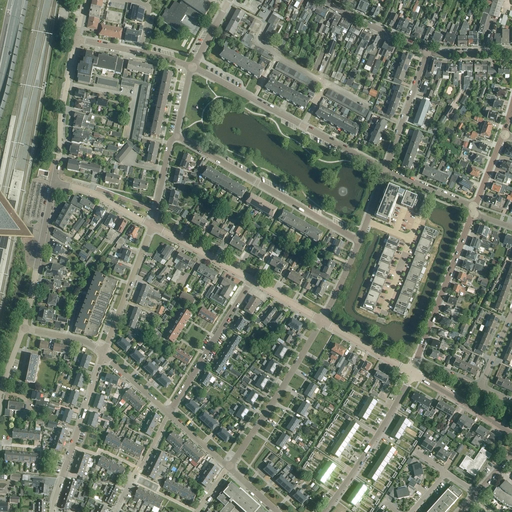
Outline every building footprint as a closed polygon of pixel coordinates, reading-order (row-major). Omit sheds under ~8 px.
[(91,7),(102,9),(103,0),(92,0),(92,7),(91,7)] [(164,13),(165,13),(160,20),(182,34),(186,28),(180,23),(185,16),(202,20),(204,17),(211,7),(212,5),(204,0),(180,0),(180,1),(181,1),(179,5),(175,2),(169,11),(166,9),(164,13)] [(298,0),(294,8),(295,9),(298,10),(301,6),(304,0),(298,0)] [(356,10),(361,12),(366,0),(363,0),(362,3),(360,2),(356,10)] [(366,0),(361,12),(365,14),(369,6),(367,5),(369,1),(366,0)] [(486,21),(482,34),(484,35),(490,16),(498,19),(504,0),(493,0),(490,10),(488,15),(486,21)] [(303,14),(300,18),(303,20),(304,21),(305,21),(308,15),(314,4),(310,1),(305,9),(308,10),(306,14),(305,13),(303,14)] [(143,16),(144,10),(137,9),(138,6),(131,4),(130,10),(134,11),(133,14),(143,16)] [(309,15),(306,19),(308,20),(313,13),(315,14),(319,6),(314,4),(308,15),(309,15)] [(429,20),(435,22),(441,8),(435,5),(429,20)] [(315,19),(314,22),(317,23),(319,21),(317,20),(324,9),(319,6),(315,14),(317,15),(315,19)] [(370,12),(371,13),(370,17),(376,20),(377,16),(378,16),(379,14),(379,13),(380,10),(373,6),(370,12)] [(91,7),(89,18),(99,20),(99,19),(101,9),(102,9),(91,7)] [(478,33),(482,34),(486,21),(488,15),(490,10),(485,8),(479,25),(480,25),(478,33)] [(324,9),(317,20),(319,21),(317,23),(319,24),(323,18),(324,19),(325,19),(326,17),(329,12),(324,9)] [(233,18),(231,22),(238,26),(242,20),(243,20),(246,14),(245,14),(237,10),(234,15),(233,15),(232,17),(233,18)] [(396,30),(401,32),(404,24),(406,21),(401,19),(402,15),(404,13),(400,11),(399,14),(398,17),(396,20),(400,22),(396,30)] [(329,22),(333,24),(337,16),(333,14),(329,22)] [(395,23),(396,20),(398,17),(392,14),(387,26),(391,28),(394,23),(395,23)] [(133,15),(132,21),(142,23),(143,17),(133,15)] [(271,24),(273,25),(277,18),(275,16),(272,15),(268,22),(271,24)] [(331,38),(332,39),(334,35),(333,35),(337,28),(337,27),(341,18),(337,16),(333,24),(330,29),(332,30),(330,33),(332,34),(331,35),(332,36),(331,38)] [(338,36),(337,38),(339,39),(343,29),(347,22),(342,19),(338,27),(341,29),(340,31),(338,35),(338,36)] [(404,24),(401,32),(405,34),(409,24),(410,24),(410,22),(406,21),(404,24)] [(227,29),(225,32),(233,36),(234,37),(236,35),(237,33),(238,31),(237,30),(238,28),(237,27),(238,26),(231,22),(228,26),(227,26),(226,28),(227,29)] [(343,29),(339,39),(340,40),(343,33),(342,33),(346,34),(347,32),(351,24),(347,22),(343,29)] [(411,36),(415,38),(419,29),(417,29),(419,23),(417,22),(411,36)] [(496,27),(497,24),(494,23),(492,31),(493,31),(492,32),(490,32),(489,36),(488,35),(487,39),(488,39),(486,44),(491,46),(496,27)] [(316,33),(321,35),(324,26),(320,24),(316,33)] [(409,24),(405,34),(409,36),(414,26),(409,24)] [(345,48),(347,48),(350,43),(351,43),(353,40),(350,39),(352,36),(353,37),(358,27),(353,25),(346,38),(349,40),(348,42),(345,48)] [(99,36),(110,38),(112,28),(101,26),(99,36)] [(419,29),(415,38),(420,40),(425,27),(423,26),(421,30),(419,29)] [(466,30),(466,26),(462,26),(460,33),(460,38),(457,38),(457,46),(462,46),(462,38),(463,38),(463,33),(465,33),(465,30),(466,30)] [(125,27),(124,34),(127,34),(125,41),(131,42),(133,31),(128,30),(128,28),(125,27)] [(362,30),(358,27),(353,37),(352,36),(350,39),(353,40),(354,41),(355,37),(355,36),(358,38),(362,30)] [(421,40),(426,43),(429,35),(432,36),(434,30),(426,27),(421,40)] [(112,28),(110,38),(121,40),(123,30),(112,28)] [(444,42),(448,44),(454,29),(451,28),(448,35),(447,34),(444,42)] [(454,29),(448,44),(453,46),(456,38),(454,37),(457,31),(454,29)] [(133,31),(131,42),(137,44),(138,37),(141,37),(142,31),(139,30),(138,33),(133,32),(134,31),(133,31)] [(363,40),(361,44),(363,46),(365,43),(363,42),(368,33),(364,30),(359,38),(363,40)] [(501,44),(501,45),(509,45),(509,36),(509,31),(502,31),(502,36),(502,40),(500,40),(500,44),(501,44)] [(373,35),(368,33),(363,42),(365,43),(366,42),(369,43),(373,35)] [(430,42),(440,45),(443,37),(434,33),(430,42)] [(368,48),(374,51),(380,39),(375,36),(368,48)] [(496,45),(501,45),(501,44),(500,44),(500,40),(502,40),(502,36),(499,36),(495,36),(494,40),(496,40),(496,45)] [(336,42),(332,41),(326,55),(331,56),(336,42)] [(381,56),(384,57),(390,44),(385,41),(382,49),(384,50),(381,56)] [(392,54),(396,46),(390,44),(384,57),(387,58),(389,53),(392,54)] [(227,62),(233,65),(238,56),(224,49),(220,57),(225,60),(225,61),(227,63),(227,62)] [(79,76),(78,82),(90,85),(91,79),(90,79),(92,67),(96,68),(121,73),(123,61),(99,56),(98,58),(97,58),(96,56),(93,55),(87,53),(84,64),(80,64),(78,76),(79,76)] [(399,56),(398,58),(410,63),(412,58),(413,55),(408,53),(407,56),(403,54),(402,57),(399,56)] [(364,70),(369,72),(376,57),(371,55),(364,70)] [(240,69),(246,72),(251,63),(238,56),(233,65),(238,68),(240,70),(240,69)] [(401,62),(400,64),(408,68),(410,63),(398,58),(397,61),(401,62)] [(434,68),(435,68),(437,60),(432,59),(430,67),(428,67),(427,71),(429,71),(429,74),(433,75),(434,68)] [(373,70),(378,72),(382,62),(377,60),(373,70)] [(127,70),(138,73),(140,64),(135,63),(135,62),(133,61),(133,63),(129,62),(128,66),(125,65),(124,70),(127,70)] [(251,63),(246,72),(252,75),(251,76),(253,77),(254,76),(259,79),(264,70),(261,68),(262,66),(261,65),(261,64),(259,63),(257,67),(251,63)] [(140,64),(138,73),(152,75),(154,67),(147,66),(148,64),(145,64),(145,65),(140,64)] [(395,66),(395,68),(406,72),(408,68),(400,64),(399,67),(395,66)] [(467,78),(467,64),(462,64),(462,73),(464,73),(464,86),(468,86),(470,82),(470,78),(467,78)] [(448,73),(451,74),(452,66),(449,66),(448,66),(446,66),(446,72),(443,72),(443,77),(447,77),(448,73)] [(397,72),(396,74),(405,77),(406,72),(395,68),(394,70),(397,72)] [(349,79),(354,80),(358,72),(353,70),(349,79)] [(164,72),(162,84),(170,85),(171,80),(173,81),(173,78),(172,78),(173,74),(164,72)] [(334,79),(340,81),(343,75),(337,73),(334,79)] [(405,77),(396,74),(395,77),(392,76),(391,78),(394,79),(393,82),(401,85),(402,82),(403,82),(405,77)] [(273,93),(278,96),(283,87),(270,80),(265,89),(270,91),(270,92),(272,94),(273,93)] [(162,84),(159,96),(168,98),(169,93),(170,93),(171,91),(169,90),(170,85),(162,84)] [(396,88),(395,91),(394,92),(402,95),(404,89),(397,87),(397,86),(393,84),(392,86),(396,88)] [(496,95),(505,98),(505,97),(506,97),(507,95),(506,94),(507,91),(501,90),(502,89),(500,89),(500,86),(495,85),(494,91),(497,92),(496,95)] [(286,100),(291,103),(296,94),(283,87),(278,96),(284,99),(283,99),(285,101),(286,100)] [(82,102),(106,108),(108,101),(98,99),(98,101),(91,99),(91,100),(87,99),(88,94),(83,93),(84,91),(77,89),(76,93),(76,94),(75,94),(74,96),(75,96),(75,97),(83,99),(82,102)] [(368,95),(376,98),(378,92),(371,89),(368,95)] [(394,93),(393,97),(392,98),(400,100),(402,95),(394,92),(395,91),(391,90),(390,92),(394,93)] [(296,94),(291,103),(297,106),(296,107),(299,108),(299,107),(305,110),(309,101),(296,94)] [(501,102),(501,101),(495,100),(496,97),(491,96),(487,95),(486,99),(490,100),(490,102),(494,103),(493,107),(502,110),(502,109),(503,108),(503,107),(503,106),(504,103),(501,102)] [(159,96),(156,110),(164,112),(166,105),(168,105),(168,103),(167,103),(168,98),(159,96)] [(392,99),(390,103),(390,104),(397,106),(400,100),(392,98),(393,97),(389,96),(388,98),(392,99)] [(429,106),(430,103),(422,100),(420,106),(418,106),(418,108),(419,109),(417,114),(425,117),(426,114),(428,115),(429,111),(430,109),(431,106),(429,106)] [(87,104),(76,101),(76,102),(75,102),(75,104),(74,109),(82,111),(85,112),(90,113),(91,110),(86,109),(87,104)] [(390,105),(388,108),(388,109),(395,112),(397,106),(390,104),(390,103),(387,101),(386,103),(390,105)] [(323,120),(329,123),(333,114),(320,107),(315,116),(321,119),(321,120),(323,121),(323,120)] [(388,109),(388,108),(385,107),(384,109),(388,110),(386,115),(393,118),(395,112),(388,109)] [(444,116),(448,119),(454,109),(450,107),(444,116)] [(491,112),(491,109),(486,108),(485,113),(489,114),(487,118),(496,121),(496,120),(497,120),(498,118),(497,117),(498,114),(494,113),(494,112),(491,112)] [(156,110),(153,125),(161,127),(162,122),(164,122),(165,119),(163,119),(164,112),(156,110)] [(76,113),(74,118),(75,118),(83,121),(90,123),(90,122),(91,119),(92,117),(92,116),(89,115),(89,116),(88,117),(76,113)] [(337,116),(333,114),(329,123),(334,126),(334,127),(336,128),(336,127),(342,130),(346,121),(344,120),(341,118),(339,117),(340,116),(337,115),(337,116)] [(425,117),(417,114),(416,118),(414,118),(413,120),(415,121),(413,124),(421,127),(421,128),(424,130),(425,126),(422,125),(425,117)] [(75,118),(74,123),(94,128),(94,126),(83,123),(83,121),(75,118)] [(484,126),(483,129),(490,132),(493,127),(490,126),(491,124),(483,122),(484,120),(478,118),(477,122),(482,123),(482,125),(484,126)] [(380,119),(375,130),(382,133),(384,129),(386,129),(387,127),(386,126),(387,123),(380,119)] [(350,123),(346,121),(342,130),(347,133),(347,134),(349,135),(349,134),(355,137),(360,128),(357,127),(357,126),(355,125),(354,125),(352,124),(353,123),(350,122),(350,123)] [(161,127),(153,125),(151,136),(159,138),(160,134),(161,134),(162,132),(160,131),(161,127)] [(471,136),(476,138),(477,138),(478,135),(480,136),(484,138),(485,137),(489,139),(489,138),(490,139),(491,135),(490,135),(490,134),(490,132),(483,129),(483,130),(480,129),(478,134),(473,132),(471,136)] [(382,133),(375,130),(374,132),(371,131),(370,135),(365,133),(364,135),(369,138),(369,139),(370,140),(369,143),(377,146),(379,140),(381,141),(382,139),(381,138),(382,133)] [(412,140),(410,145),(418,147),(423,134),(415,131),(412,137),(411,137),(410,139),(412,140)] [(483,144),(480,143),(476,142),(476,143),(473,142),(472,144),(471,144),(468,149),(481,154),(482,151),(485,152),(487,146),(483,144)] [(151,143),(148,156),(157,157),(158,151),(159,152),(160,149),(158,149),(159,145),(151,143)] [(71,145),(70,150),(87,154),(91,155),(92,151),(80,149),(80,146),(71,145)] [(418,147),(410,145),(408,149),(407,149),(406,151),(407,152),(404,161),(402,161),(402,163),(403,164),(402,167),(412,171),(413,166),(414,165),(412,164),(413,161),(416,162),(417,159),(414,158),(418,147)] [(472,157),(471,161),(474,162),(474,163),(477,164),(478,163),(482,165),(485,158),(472,154),(470,157),(472,157)] [(185,155),(182,162),(189,164),(192,157),(185,155)] [(157,157),(148,156),(147,163),(155,164),(157,157)] [(90,166),(80,164),(81,162),(74,161),(73,162),(69,161),(67,170),(79,172),(79,168),(93,171),(99,172),(100,165),(90,163),(90,166)] [(189,164),(182,162),(180,168),(187,170),(189,164)] [(511,162),(509,162),(508,164),(502,162),(501,165),(501,164),(500,167),(500,169),(508,172),(509,169),(511,170),(511,162)] [(445,171),(443,170),(442,173),(440,172),(439,173),(427,168),(429,165),(424,163),(423,167),(425,168),(422,175),(428,178),(427,179),(430,180),(430,179),(439,182),(439,184),(441,185),(442,183),(445,185),(449,177),(449,178),(451,174),(445,172),(445,171)] [(202,177),(215,184),(220,176),(215,173),(215,172),(213,171),(207,168),(202,177)] [(470,175),(477,178),(479,172),(475,171),(475,170),(472,168),(472,169),(469,168),(467,171),(471,172),(470,175)] [(177,170),(175,177),(182,179),(184,172),(177,170)] [(502,185),(507,187),(508,184),(504,183),(505,180),(507,181),(508,179),(511,180),(511,176),(506,174),(505,176),(502,175),(502,176),(497,174),(495,180),(503,183),(503,185),(502,185)] [(105,182),(112,184),(113,176),(106,175),(105,182)] [(113,176),(112,184),(119,185),(120,178),(113,176)] [(215,184),(228,192),(233,183),(228,180),(228,179),(226,178),(226,179),(220,176),(215,184)] [(178,185),(180,186),(181,186),(182,179),(175,177),(174,184),(178,185)] [(459,184),(470,191),(473,185),(462,179),(459,184)] [(133,188),(140,189),(141,182),(134,181),(133,188)] [(141,182),(140,189),(147,191),(148,184),(141,182)] [(233,183),(228,192),(240,199),(239,202),(241,204),(243,200),(242,199),(246,191),(241,188),(241,187),(239,186),(233,183)] [(172,192),(170,199),(177,201),(179,194),(178,193),(179,192),(184,193),(185,188),(180,186),(178,185),(176,193),(172,192)] [(507,187),(502,185),(501,188),(494,185),(493,187),(492,186),(491,189),(492,189),(492,190),(496,192),(498,193),(499,193),(500,191),(505,193),(507,187)] [(388,187),(376,218),(389,223),(390,221),(388,220),(397,197),(403,200),(401,206),(412,211),(417,198),(388,187)] [(0,237),(34,240),(0,193),(0,237)] [(246,204),(259,211),(264,203),(259,199),(257,197),(257,198),(251,195),(246,204)] [(82,210),(84,206),(86,207),(85,208),(89,210),(90,208),(93,210),(95,205),(89,202),(90,200),(87,199),(86,200),(83,198),(82,200),(75,196),(74,196),(70,204),(82,210)] [(486,203),(495,206),(496,202),(500,203),(502,198),(497,196),(495,199),(494,198),(494,199),(489,197),(488,200),(487,200),(487,201),(487,202),(486,203)] [(177,201),(170,199),(169,206),(168,209),(177,214),(179,215),(182,210),(176,207),(177,201)] [(264,203),(259,211),(272,219),(277,210),(272,207),(272,206),(270,205),(270,206),(264,203)] [(67,204),(61,215),(70,220),(71,217),(74,211),(76,213),(78,210),(67,204)] [(92,226),(103,209),(102,209),(102,208),(101,207),(100,208),(99,207),(94,217),(95,218),(92,222),(90,224),(92,225),(92,226)] [(103,209),(92,226),(93,226),(95,223),(97,225),(100,220),(99,220),(100,218),(102,219),(107,212),(106,211),(106,210),(104,210),(103,209)] [(278,220),(291,228),(296,219),(291,216),(289,214),(289,215),(283,212),(278,220)] [(214,221),(218,223),(222,216),(218,213),(214,221)] [(192,222),(198,226),(202,220),(201,220),(202,218),(204,219),(205,217),(202,215),(202,216),(199,214),(197,217),(195,216),(192,222)] [(70,220),(61,215),(55,226),(64,231),(65,228),(68,222),(68,223),(70,220)] [(116,218),(110,215),(107,220),(105,225),(110,228),(111,228),(113,224),(116,218)] [(109,237),(108,236),(106,238),(110,240),(116,231),(121,234),(127,222),(121,219),(115,230),(113,229),(109,237)] [(291,228),(304,236),(309,227),(304,224),(304,223),(302,222),(302,223),(296,219),(291,228)] [(202,220),(198,226),(204,230),(207,223),(202,220)] [(234,232),(238,234),(242,226),(238,224),(234,232)] [(138,235),(136,234),(139,229),(134,226),(131,231),(129,230),(127,235),(135,240),(138,235)] [(211,234),(217,237),(221,231),(220,231),(214,227),(211,234)] [(309,227),(304,236),(318,243),(322,235),(317,231),(317,230),(315,229),(315,230),(309,227)] [(497,235),(497,233),(489,230),(486,229),(487,228),(486,228),(486,229),(480,227),(477,235),(482,237),(483,237),(482,240),(485,241),(488,235),(495,238),(494,239),(495,239),(493,244),(496,245),(500,237),(497,235)] [(433,239),(436,232),(425,228),(422,235),(433,239)] [(54,234),(53,236),(65,244),(69,238),(56,229),(53,233),(54,234)] [(221,231),(217,237),(223,241),(228,232),(223,230),(221,229),(220,231),(221,231)] [(85,239),(88,241),(94,233),(91,231),(85,239)] [(430,246),(433,239),(422,235),(419,242),(430,246)] [(507,236),(506,235),(503,245),(506,246),(506,249),(508,249),(511,237),(507,236)] [(230,245),(236,249),(240,242),(241,240),(242,241),(243,239),(240,238),(240,239),(235,236),(230,245)] [(397,249),(400,242),(389,237),(386,245),(397,249)] [(121,238),(116,244),(123,246),(126,241),(121,238)] [(485,241),(482,240),(481,242),(473,239),(470,247),(479,250),(480,247),(488,251),(490,246),(492,247),(493,244),(485,241)] [(332,246),(334,247),(341,250),(344,244),(337,241),(336,242),(334,242),(333,245),(332,246)] [(85,246),(94,252),(97,248),(87,242),(85,246)] [(240,242),(236,249),(242,252),(246,246),(240,242)] [(427,253),(430,246),(419,242),(417,249),(427,253)] [(50,251),(51,251),(51,252),(58,256),(59,253),(62,255),(64,254),(65,252),(64,250),(61,249),(62,246),(55,243),(52,249),(51,249),(50,251)] [(153,259),(158,262),(159,261),(163,260),(171,248),(166,245),(161,252),(160,251),(159,253),(157,252),(153,259)] [(394,256),(397,249),(386,245),(383,251),(394,256)] [(250,254),(257,257),(262,249),(263,250),(264,248),(261,246),(260,248),(257,246),(256,248),(254,247),(250,254)] [(341,250),(334,247),(332,246),(332,248),(330,247),(329,248),(331,248),(331,250),(333,251),(332,254),(338,257),(341,250)] [(159,261),(158,262),(163,265),(166,261),(166,262),(174,250),(174,249),(171,248),(163,260),(159,261)] [(262,249),(257,257),(263,261),(266,254),(262,252),(263,250),(262,249)] [(424,260),(427,253),(417,249),(414,255),(424,260)] [(122,250),(120,254),(129,258),(131,253),(124,250),(124,251),(122,250)] [(81,257),(85,260),(87,261),(90,256),(82,251),(79,256),(81,257)] [(391,263),(394,256),(383,251),(381,258),(391,263)] [(467,256),(466,258),(475,262),(475,264),(483,267),(485,262),(482,261),(479,259),(480,256),(478,255),(473,253),(473,254),(468,252),(468,253),(467,253),(466,254),(466,256),(467,256)] [(175,269),(177,270),(179,271),(182,267),(180,266),(186,257),(180,253),(176,259),(180,261),(175,269)] [(109,259),(113,261),(118,263),(119,260),(120,260),(127,263),(129,258),(120,254),(119,254),(118,257),(117,258),(113,256),(112,257),(110,256),(109,259)] [(286,262),(291,265),(295,258),(291,255),(286,262)] [(423,267),(426,260),(424,260),(414,255),(414,256),(415,256),(413,263),(423,267)] [(90,257),(83,266),(85,268),(92,259),(90,257)] [(177,270),(173,277),(171,281),(175,283),(184,268),(186,269),(188,266),(192,269),(196,263),(191,260),(186,257),(180,266),(182,267),(179,271),(177,270)] [(270,265),(276,268),(281,260),(282,261),(283,259),(280,257),(279,259),(278,259),(277,261),(273,258),(270,265)] [(388,269),(391,263),(381,258),(378,266),(379,266),(390,270),(388,269)] [(281,260),(276,268),(274,271),(280,275),(286,266),(283,264),(284,262),(282,261),(281,260)] [(324,265),(324,267),(325,268),(332,271),(335,264),(326,260),(324,263),(325,263),(324,265)] [(118,263),(113,261),(110,267),(115,269),(114,272),(122,275),(125,269),(117,265),(118,263)] [(463,265),(462,266),(462,267),(462,268),(467,270),(466,271),(472,273),(473,268),(476,270),(479,271),(479,272),(480,272),(481,271),(482,271),(482,270),(483,270),(483,269),(484,267),(483,267),(475,264),(473,266),(472,266),(473,266),(465,263),(464,262),(464,264),(463,265)] [(420,274),(423,267),(413,263),(410,270),(420,274)] [(54,278),(53,279),(62,281),(63,276),(65,276),(66,275),(67,273),(66,271),(64,271),(65,267),(53,264),(52,268),(46,267),(45,276),(54,278)] [(197,272),(203,276),(207,269),(201,265),(199,269),(197,268),(192,275),(195,277),(197,272)] [(387,277),(390,270),(379,266),(377,273),(387,277)] [(332,271),(325,268),(323,273),(312,268),(311,273),(325,279),(326,276),(329,277),(332,271)] [(203,281),(206,283),(212,272),(207,269),(203,276),(206,277),(203,281)] [(159,281),(162,283),(166,278),(163,276),(162,277),(161,276),(164,273),(161,270),(156,277),(160,280),(159,281)] [(418,281),(420,274),(410,270),(407,277),(418,281)] [(287,279),(293,282),(297,276),(298,274),(300,275),(301,273),(298,271),(297,273),(295,272),(294,274),(291,272),(287,279)] [(212,272),(206,283),(208,284),(211,280),(213,282),(212,283),(215,285),(218,280),(216,278),(218,275),(212,272)] [(73,333),(80,335),(82,332),(84,333),(83,335),(94,338),(95,338),(96,337),(97,337),(97,336),(98,336),(98,334),(100,329),(102,325),(102,324),(103,320),(104,320),(106,315),(105,315),(107,310),(107,311),(109,306),(110,301),(111,301),(113,297),(112,296),(114,292),(115,292),(116,287),(118,282),(106,277),(105,279),(102,278),(103,276),(96,273),(73,333)] [(384,284),(387,277),(377,273),(374,280),(384,284)] [(457,279),(457,280),(462,282),(461,284),(466,286),(467,281),(471,283),(473,278),(466,276),(465,276),(465,275),(460,273),(458,277),(457,279)] [(297,276),(293,282),(300,286),(303,279),(297,276)] [(416,285),(418,281),(407,277),(404,284),(415,288),(416,285)] [(480,286),(486,288),(488,281),(479,277),(477,281),(481,283),(480,286)] [(212,296),(210,299),(223,307),(226,302),(225,302),(226,300),(227,300),(232,292),(236,286),(225,279),(214,297),(212,296)] [(382,291),(384,284),(374,280),(372,284),(371,287),(382,291)] [(318,281),(316,286),(317,286),(316,288),(318,288),(318,289),(325,292),(328,285),(318,281)] [(511,283),(506,281),(503,287),(510,289),(511,283)] [(60,288),(61,284),(59,283),(56,282),(54,282),(53,284),(47,282),(46,284),(45,284),(45,285),(44,285),(44,287),(44,288),(45,288),(44,288),(50,290),(51,290),(52,290),(53,290),(54,287),(58,288),(60,288)] [(412,295),(415,288),(404,284),(403,287),(401,291),(412,295)] [(143,285),(141,292),(154,296),(154,297),(160,299),(161,295),(154,292),(154,293),(152,293),(152,292),(149,291),(150,288),(143,285)] [(452,291),(453,291),(452,292),(458,294),(459,294),(460,292),(464,294),(465,290),(460,288),(461,287),(455,285),(454,289),(453,289),(452,291)] [(382,291),(371,287),(368,294),(379,298),(381,292),(382,291)] [(503,287),(501,292),(508,295),(510,289),(503,287)] [(316,289),(314,294),(315,294),(315,295),(322,298),(325,292),(318,289),(318,288),(316,288),(316,289)] [(409,302),(412,295),(401,291),(399,298),(409,302)] [(141,292),(139,298),(145,300),(147,297),(153,299),(154,297),(154,296),(141,292)] [(501,292),(499,298),(506,300),(508,295),(501,292)] [(162,298),(169,302),(172,298),(165,294),(162,298)] [(181,300),(192,306),(195,300),(184,294),(181,300)] [(379,298),(368,294),(366,301),(376,305),(379,298)] [(42,300),(49,301),(48,305),(55,307),(56,303),(58,303),(59,299),(57,299),(58,297),(50,295),(50,298),(43,296),(42,300)] [(250,314),(247,319),(251,321),(254,317),(252,315),(257,307),(260,308),(263,303),(253,296),(244,311),(250,314)] [(463,302),(464,300),(459,298),(458,300),(455,299),(450,297),(448,303),(456,306),(457,303),(460,304),(461,302),(463,302)] [(145,300),(139,298),(136,304),(143,307),(144,303),(150,305),(151,303),(145,300)] [(406,309),(409,302),(399,298),(396,305),(406,309)] [(499,298),(497,304),(504,306),(506,300),(499,298)] [(373,312),(376,305),(366,301),(363,308),(373,312)] [(504,306),(497,304),(495,310),(502,312),(504,306)] [(404,316),(406,309),(396,305),(393,312),(404,316)] [(156,314),(161,316),(164,308),(159,306),(156,314)] [(259,320),(257,322),(259,324),(261,322),(266,326),(269,322),(272,319),(271,318),(277,310),(273,307),(261,322),(259,320)] [(444,313),(452,316),(453,313),(458,315),(459,313),(463,314),(464,311),(455,308),(454,310),(446,307),(444,313)] [(135,308),(132,315),(139,317),(142,318),(145,319),(146,317),(140,315),(141,311),(135,308)] [(198,315),(203,318),(207,311),(203,308),(198,315)] [(40,313),(39,315),(52,318),(53,315),(48,314),(48,310),(40,309),(39,310),(39,312),(39,313),(40,313)] [(184,310),(181,315),(189,319),(192,314),(184,310)] [(203,318),(208,321),(212,314),(207,311),(203,318)] [(270,323),(275,327),(284,316),(280,313),(274,320),(273,319),(270,323)] [(212,314),(208,321),(213,325),(217,317),(212,314)] [(52,318),(39,315),(39,317),(38,317),(38,318),(37,318),(37,320),(38,321),(37,321),(42,322),(41,324),(42,325),(44,326),(45,325),(46,323),(47,319),(52,320),(52,318)] [(132,315),(130,321),(137,323),(139,317),(132,315)] [(181,315),(178,320),(186,324),(189,319),(181,315)] [(492,317),(489,322),(496,325),(498,319),(492,317)] [(240,318),(237,323),(243,327),(246,322),(240,318)] [(449,321),(442,318),(440,324),(450,328),(452,322),(455,324),(457,321),(451,319),(450,321),(449,321)] [(290,329),(293,330),(297,323),(295,321),(295,320),(293,320),(292,319),(288,326),(291,328),(290,329)] [(178,320),(175,324),(183,329),(186,324),(178,320)] [(130,321),(128,327),(134,330),(136,330),(138,329),(140,325),(137,323),(130,321)] [(489,322),(487,328),(494,331),(496,325),(489,322)] [(243,327),(237,323),(233,328),(240,333),(243,327)] [(297,323),(293,330),(295,331),(296,330),(298,332),(302,326),(302,325),(301,324),(300,324),(299,324),(297,323)] [(183,329),(175,324),(166,339),(174,344),(183,329)] [(494,331),(487,328),(485,327),(484,327),(482,332),(485,334),(491,336),(494,331)] [(440,337),(444,339),(445,337),(446,337),(446,336),(454,339),(455,336),(463,339),(464,336),(459,335),(459,334),(451,331),(450,334),(439,330),(438,330),(437,330),(437,331),(437,332),(438,333),(437,335),(440,337)] [(264,343),(266,345),(275,335),(272,333),(267,340),(264,343)] [(485,334),(482,339),(489,342),(491,336),(485,334)] [(235,335),(232,340),(238,345),(242,339),(235,335)] [(120,347),(121,348),(127,342),(125,340),(124,341),(122,339),(117,344),(118,345),(118,346),(119,346),(120,347)] [(482,339),(480,345),(486,348),(489,342),(482,339)] [(232,340),(229,346),(235,350),(238,345),(232,340)] [(433,340),(431,346),(439,349),(441,346),(446,348),(448,343),(442,341),(441,343),(439,342),(433,340)] [(43,355),(49,356),(50,350),(47,349),(49,343),(41,342),(40,349),(44,350),(43,355)] [(127,342),(121,348),(123,350),(123,351),(124,352),(125,352),(126,352),(131,347),(129,344),(127,342)] [(56,353),(61,353),(62,346),(55,344),(53,351),(50,350),(49,356),(55,357),(56,353)] [(337,354),(341,347),(338,346),(338,345),(337,345),(336,345),(335,344),(331,351),(330,353),(332,355),(330,358),(333,360),(333,359),(334,359),(335,357),(335,356),(337,354)] [(279,348),(277,350),(285,354),(286,352),(287,352),(287,351),(287,350),(288,349),(281,345),(280,348),(279,348)] [(486,348),(480,345),(477,351),(484,353),(486,348)] [(62,346),(61,353),(65,354),(64,360),(70,361),(71,354),(68,353),(69,347),(62,346)] [(229,346),(225,351),(232,355),(235,350),(229,346)] [(341,347),(337,354),(341,357),(337,364),(341,366),(345,359),(342,357),(346,351),(345,350),(345,349),(344,349),(343,349),(341,347)] [(141,354),(135,360),(137,362),(137,363),(138,364),(139,364),(144,359),(142,357),(145,354),(144,354),(147,351),(145,349),(142,352),(141,354)] [(146,356),(149,358),(154,352),(152,349),(146,356)] [(173,356),(178,359),(182,352),(177,349),(173,356)] [(285,354),(277,350),(276,352),(277,353),(275,356),(282,360),(282,359),(283,359),(283,357),(285,354)] [(135,351),(130,356),(131,357),(131,358),(132,359),(133,359),(135,360),(141,354),(139,352),(138,353),(135,351)] [(225,351),(222,356),(229,360),(232,355),(225,351)] [(430,357),(437,360),(438,357),(442,358),(443,355),(439,354),(439,353),(432,351),(431,354),(430,354),(430,356),(430,357)] [(178,359),(183,362),(187,355),(182,352),(178,359)] [(345,366),(348,368),(351,363),(353,364),(355,361),(357,362),(358,362),(359,360),(359,359),(357,357),(355,356),(355,355),(354,354),(353,355),(352,354),(348,361),(345,359),(342,364),(337,374),(341,376),(342,374),(341,373),(345,366)] [(187,355),(183,362),(188,365),(192,358),(187,355)] [(510,363),(511,358),(511,357),(506,355),(503,360),(510,363)] [(30,356),(25,383),(35,385),(40,358),(30,356)] [(82,359),(82,362),(89,364),(91,358),(84,356),(83,360),(82,359)] [(222,356),(219,361),(226,365),(229,360),(222,356)] [(462,362),(458,360),(459,358),(454,356),(451,363),(454,365),(453,366),(459,369),(462,362)] [(160,366),(163,368),(168,363),(163,358),(160,361),(163,363),(160,366)] [(154,366),(148,372),(150,374),(150,375),(151,376),(152,376),(153,376),(158,371),(157,370),(160,368),(158,366),(160,363),(158,361),(156,364),(154,366)] [(219,361),(216,366),(223,370),(226,365),(219,361)] [(269,363),(268,366),(275,370),(277,368),(278,366),(278,365),(272,361),(270,364),(269,363)] [(89,364),(82,362),(81,364),(82,364),(80,368),(87,370),(89,364)] [(369,363),(368,364),(365,362),(362,368),(361,368),(358,373),(361,375),(363,371),(367,373),(371,366),(370,365),(371,364),(369,363)] [(459,369),(464,371),(467,365),(462,362),(459,369)] [(149,363),(144,368),(145,369),(145,370),(146,371),(148,372),(154,366),(152,364),(151,365),(149,363)] [(464,371),(470,374),(473,367),(467,365),(464,371)] [(223,370),(216,366),(213,371),(219,375),(223,370)] [(275,370),(268,366),(266,368),(267,368),(266,371),(272,375),(272,374),(273,374),(274,373),(274,372),(275,370)] [(473,367),(470,374),(476,376),(479,370),(473,367)] [(321,368),(317,373),(324,377),(327,371),(321,368)] [(369,393),(372,394),(373,392),(379,380),(379,381),(383,375),(377,371),(374,377),(377,379),(375,382),(376,382),(369,393)] [(206,373),(203,378),(209,382),(212,377),(206,373)] [(324,377),(317,373),(314,379),(320,383),(324,377)] [(77,377),(75,380),(83,383),(85,377),(78,374),(77,377)] [(107,388),(109,388),(113,377),(107,375),(105,382),(109,383),(108,384),(109,384),(107,388)] [(162,375),(157,380),(158,381),(158,382),(159,383),(160,383),(162,384),(167,378),(165,376),(165,377),(162,375)] [(254,375),(253,377),(266,385),(267,383),(268,383),(268,382),(268,381),(269,380),(262,376),(261,379),(260,378),(260,379),(254,375)] [(389,378),(383,375),(379,381),(384,383),(381,392),(383,393),(386,387),(388,388),(391,382),(388,381),(389,378)] [(109,390),(108,393),(110,394),(111,391),(113,385),(117,386),(119,379),(113,377),(109,388),(109,390)] [(266,385),(253,377),(252,379),(257,383),(258,384),(256,386),(262,390),(263,390),(264,389),(264,388),(266,385)] [(167,378),(162,384),(164,386),(164,387),(165,388),(166,388),(166,389),(171,383),(169,381),(169,380),(167,378)] [(209,382),(203,378),(199,383),(206,387),(209,382)] [(496,385),(501,388),(504,381),(499,379),(496,385)] [(83,383),(75,380),(75,382),(75,383),(74,386),(81,389),(83,383)] [(501,388),(507,390),(510,384),(504,381),(501,388)] [(311,384),(308,390),(314,393),(317,388),(311,384)] [(337,394),(342,398),(347,390),(342,387),(337,394)] [(123,398),(122,398),(122,400),(124,401),(125,403),(127,401),(134,393),(130,389),(123,398)] [(314,393),(308,390),(304,395),(310,399),(314,393)] [(250,394),(249,396),(256,400),(257,398),(258,398),(259,397),(259,396),(259,395),(253,391),(251,394),(250,394)] [(71,394),(70,398),(77,400),(79,394),(72,392),(71,395),(71,394)] [(44,399),(40,398),(41,394),(33,393),(32,400),(36,401),(35,407),(47,409),(50,403),(44,401),(44,399)] [(134,393),(127,401),(131,405),(138,397),(134,393)] [(213,398),(206,393),(203,397),(210,402),(213,398)] [(413,409),(417,402),(421,396),(415,393),(411,399),(415,401),(413,404),(413,405),(411,408),(413,409)] [(98,396),(96,402),(103,404),(104,402),(103,402),(104,398),(98,396)] [(256,400),(249,396),(247,398),(248,399),(246,401),(253,405),(254,405),(255,403),(254,403),(256,400)] [(420,410),(423,405),(426,400),(421,396),(417,402),(420,404),(418,408),(417,411),(419,412),(420,410)] [(138,397),(131,405),(135,409),(142,401),(138,397)] [(77,400),(70,398),(69,400),(68,404),(75,407),(77,400)] [(377,402),(370,398),(367,403),(374,407),(377,402)] [(423,405),(420,410),(426,413),(424,415),(427,417),(430,413),(427,411),(428,409),(432,403),(426,400),(423,405)] [(142,401),(135,409),(139,412),(146,404),(142,401)] [(188,408),(190,410),(196,404),(194,402),(193,403),(191,401),(186,406),(186,407),(186,408),(187,408),(188,408)] [(10,410),(15,411),(16,403),(9,402),(8,408),(6,408),(4,416),(10,417),(10,410)] [(47,411),(54,413),(57,404),(50,402),(47,411)] [(103,404),(96,402),(94,408),(100,410),(102,406),(102,407),(103,404)] [(304,402),(301,408),(307,411),(310,406),(304,402)] [(436,408),(441,411),(445,405),(444,405),(444,404),(443,403),(442,403),(440,402),(436,408)] [(16,403),(15,411),(21,412),(20,419),(23,420),(24,415),(28,416),(29,410),(23,410),(24,404),(16,403)] [(374,407),(367,403),(364,408),(371,412),(374,407)] [(196,404),(190,410),(192,412),(192,413),(193,414),(194,414),(200,409),(197,406),(198,406),(196,404)] [(441,411),(446,414),(450,408),(445,405),(441,411)] [(240,408),(239,411),(246,415),(247,413),(248,413),(249,412),(249,411),(249,410),(243,406),(241,409),(240,408)] [(307,411),(301,408),(297,413),(303,417),(307,411)] [(371,412),(364,408),(361,412),(369,417),(371,412)] [(450,408),(446,414),(450,416),(447,420),(450,421),(452,418),(456,411),(453,410),(453,409),(452,408),(451,408),(450,408)] [(61,415),(64,416),(71,418),(73,412),(63,409),(61,415)] [(246,415),(239,411),(237,413),(238,414),(236,416),(243,420),(244,420),(245,418),(244,418),(246,415)] [(369,417),(361,412),(358,417),(366,421),(369,417)] [(152,413),(149,418),(158,422),(160,417),(152,413)] [(202,421),(204,423),(209,416),(207,414),(207,415),(204,413),(199,419),(200,419),(200,420),(201,421),(202,421)] [(92,414),(90,420),(97,422),(98,420),(97,420),(99,416),(92,414)] [(457,424),(457,425),(460,427),(459,428),(462,429),(464,426),(468,419),(463,415),(458,422),(457,424)] [(71,418),(64,416),(63,418),(64,418),(62,422),(69,424),(71,418)] [(207,426),(208,427),(213,421),(211,419),(211,418),(209,416),(204,423),(206,424),(206,425),(207,426)] [(149,418),(147,423),(155,427),(158,422),(149,418)] [(294,418),(290,424),(296,428),(300,422),(294,418)] [(409,422),(402,418),(399,422),(406,427),(409,422)] [(464,426),(470,430),(474,423),(468,419),(464,426)] [(97,422),(90,420),(88,426),(95,428),(96,424),(97,424),(97,422)] [(213,421),(208,427),(210,428),(210,429),(211,430),(212,430),(212,431),(218,425),(215,423),(216,422),(214,420),(213,421)] [(359,427),(352,422),(349,427),(356,431),(359,427)] [(406,427),(399,422),(396,427),(404,431),(406,427)] [(147,423),(144,428),(153,432),(155,427),(147,423)] [(296,428),(290,424),(287,429),(293,433),(296,428)] [(471,434),(469,437),(470,438),(474,437),(474,438),(471,444),(475,446),(476,445),(478,447),(482,441),(490,446),(496,437),(480,426),(478,429),(476,427),(471,434)] [(356,431),(349,427),(346,431),(353,436),(356,431)] [(404,431),(396,427),(394,432),(401,436),(404,431)] [(58,428),(56,433),(66,437),(68,431),(58,428)] [(153,432),(144,428),(142,433),(150,437),(153,432)] [(227,433),(222,439),(224,441),(225,442),(226,443),(231,437),(229,435),(229,434),(234,430),(232,428),(229,430),(227,433)] [(227,433),(224,431),(222,429),(217,435),(218,436),(219,437),(220,437),(222,439),(227,433)] [(353,436),(346,431),(343,436),(350,440),(353,436)] [(174,432),(166,440),(171,444),(178,436),(174,432)] [(401,436),(394,432),(391,437),(398,441),(401,436)] [(56,433),(54,439),(64,442),(66,437),(56,433)] [(104,443),(109,446),(114,436),(109,433),(104,443)] [(283,434),(280,440),(286,444),(289,438),(283,434)] [(425,451),(431,442),(428,440),(430,438),(428,437),(428,436),(425,434),(421,440),(424,442),(421,446),(422,447),(425,451)] [(109,446),(114,448),(119,438),(114,436),(109,446)] [(178,436),(171,444),(175,448),(182,440),(178,436)] [(350,440),(343,436),(340,440),(347,445),(350,440)] [(119,451),(120,448),(124,441),(119,438),(114,448),(119,451)] [(120,448),(125,451),(130,441),(125,438),(124,441),(120,448)] [(54,439),(52,444),(63,447),(64,442),(54,439)] [(182,440),(175,448),(179,451),(180,450),(186,443),(182,440)] [(286,444),(280,440),(276,445),(282,449),(286,444)] [(347,445),(340,440),(337,445),(344,449),(347,445)] [(125,451),(130,453),(135,443),(130,441),(125,451)] [(186,443),(180,450),(184,453),(192,445),(187,441),(186,443)] [(434,449),(436,450),(441,444),(438,442),(437,443),(435,442),(434,444),(431,442),(425,451),(430,452),(431,453),(434,449)] [(130,453),(135,455),(140,446),(135,443),(130,453)] [(63,447),(52,444),(51,449),(61,453),(63,447)] [(440,461),(446,452),(443,450),(445,448),(443,447),(444,446),(441,444),(436,450),(439,452),(436,457),(437,457),(440,461)] [(192,445),(184,453),(188,457),(196,449),(192,445)] [(344,449),(337,445),(334,449),(341,454),(344,449)] [(140,446),(135,455),(140,458),(145,448),(140,446)] [(396,450),(389,446),(386,451),(393,455),(396,450)] [(196,449),(188,457),(192,460),(200,452),(196,449)] [(341,454),(334,449),(331,454),(338,458),(341,454)] [(466,457),(459,467),(464,470),(464,469),(467,471),(467,472),(474,478),(477,473),(475,472),(477,469),(478,469),(485,458),(489,460),(491,455),(482,449),(479,453),(474,462),(466,457)] [(179,451),(175,455),(178,458),(181,454),(183,455),(184,453),(180,450),(179,451)] [(157,451),(154,456),(164,461),(167,456),(157,451)] [(386,451),(383,455),(390,460),(393,455),(386,451)] [(200,452),(192,460),(197,464),(204,456),(200,452)] [(440,461),(445,462),(446,463),(449,459),(452,460),(456,454),(453,452),(452,453),(450,452),(449,454),(446,452),(440,461)] [(80,453),(78,458),(88,462),(90,456),(80,453)] [(383,455),(380,460),(387,464),(390,460),(383,455)] [(154,456),(152,461),(162,465),(164,461),(154,456)] [(97,465),(102,468),(107,459),(102,457),(97,465)] [(78,458),(76,463),(86,467),(88,462),(78,458)] [(413,467),(414,472),(422,470),(420,463),(419,462),(413,458),(412,460),(409,458),(406,464),(409,465),(409,464),(413,467)] [(102,468),(107,470),(112,462),(107,459),(102,468)] [(380,460),(377,464),(384,469),(387,464),(380,460)] [(152,461),(150,466),(159,470),(162,465),(152,461)] [(107,470),(112,473),(116,464),(112,462),(107,470)] [(263,470),(268,474),(273,469),(270,467),(273,464),(270,462),(263,470)] [(336,467),(329,462),(326,467),(333,471),(336,467)] [(76,463),(74,469),(85,472),(86,467),(76,463)] [(112,473),(117,475),(121,467),(116,464),(112,473)] [(210,464),(207,468),(216,474),(219,470),(210,464)] [(384,469),(377,464),(374,469),(381,473),(384,469)] [(150,466),(147,471),(157,475),(159,470),(150,466)] [(121,467),(117,475),(122,478),(126,469),(121,467)] [(333,471),(326,467),(323,471),(330,476),(333,471)] [(207,468),(204,473),(213,479),(216,474),(207,468)] [(85,472),(74,469),(73,474),(83,477),(85,472)] [(273,469),(268,474),(272,478),(279,470),(277,469),(275,471),(273,469)] [(381,473),(374,469),(371,473),(378,478),(381,473)] [(412,480),(410,482),(415,486),(417,483),(419,485),(423,479),(423,477),(422,470),(414,472),(415,477),(413,480),(412,480)] [(157,475),(147,471),(145,476),(154,480),(157,475)] [(330,476),(323,471),(320,475),(327,480),(330,476)] [(204,473),(201,477),(210,483),(213,479),(204,473)] [(378,478),(371,473),(368,478),(375,482),(378,478)] [(276,482),(280,486),(285,480),(283,478),(285,476),(283,474),(276,482)] [(316,480),(323,485),(327,480),(320,475),(320,476),(317,474),(314,478),(317,480),(316,480)] [(210,483),(201,477),(197,482),(206,488),(210,483)] [(45,485),(45,481),(33,479),(33,482),(28,481),(23,481),(23,485),(25,486),(26,484),(33,484),(36,485),(35,488),(36,488),(36,494),(40,494),(47,495),(48,486),(45,485)] [(163,488),(168,490),(172,482),(167,479),(163,488)] [(280,486),(285,490),(289,484),(285,480),(280,486)] [(511,487),(511,486),(509,485),(505,481),(499,488),(500,489),(499,490),(496,488),(492,496),(495,498),(497,501),(500,503),(503,505),(506,506),(510,508),(511,508),(511,487)] [(168,490),(173,493),(177,484),(172,482),(168,490)] [(407,489),(402,490),(404,498),(411,497),(410,496),(412,496),(416,490),(414,489),(415,486),(410,482),(408,485),(409,486),(407,489)] [(225,507),(220,511),(230,511),(235,507),(233,505),(236,502),(246,511),(264,511),(263,510),(260,507),(260,508),(257,505),(258,505),(255,502),(254,503),(252,500),(249,497),(249,498),(246,495),(244,492),(243,493),(243,492),(242,493),(231,483),(228,487),(228,486),(219,496),(220,496),(217,500),(225,507)] [(173,493),(178,495),(182,487),(177,484),(173,493)] [(289,484),(285,490),(289,494),(296,486),(294,484),(292,486),(289,484)] [(360,484),(357,488),(364,493),(367,489),(360,484)] [(69,486),(67,492),(74,494),(75,492),(74,491),(75,488),(69,486)] [(106,490),(109,491),(116,494),(119,489),(113,486),(112,489),(105,486),(104,488),(106,490)] [(446,511),(462,494),(461,493),(462,493),(459,491),(454,486),(451,489),(450,488),(428,511),(446,511)] [(178,495),(183,498),(187,489),(182,487),(178,495)] [(404,498),(402,490),(397,491),(393,489),(394,488),(391,487),(388,492),(390,494),(389,496),(395,500),(396,499),(397,500),(404,498)] [(139,499),(144,491),(139,488),(134,497),(137,498),(139,499)] [(364,493),(357,488),(354,493),(361,498),(364,493)] [(183,498),(188,500),(192,492),(187,489),(183,498)] [(293,497),(297,501),(302,496),(300,494),(302,491),(300,489),(293,497)] [(109,494),(108,497),(113,500),(116,494),(109,491),(108,493),(109,494)] [(139,499),(144,502),(149,493),(144,491),(139,499)] [(192,492),(188,500),(193,503),(197,494),(192,492)] [(144,502),(149,504),(154,496),(149,493),(144,502)] [(354,493),(351,497),(357,502),(361,498),(354,493)] [(302,496),(297,501),(302,505),(309,497),(307,495),(304,498),(302,496)] [(149,504),(154,507),(158,498),(154,496),(149,504)] [(113,500),(108,497),(106,500),(105,499),(104,502),(103,502),(111,505),(113,500)] [(351,497),(347,502),(354,507),(357,502),(351,497)] [(65,498),(63,503),(71,506),(73,507),(76,508),(77,505),(72,503),(70,503),(71,500),(65,498)] [(158,498),(154,507),(159,509),(160,507),(164,501),(158,498)] [(7,511),(8,503),(7,503),(0,502),(0,511),(7,511)] [(105,511),(107,508),(95,502),(93,505),(98,507),(97,510),(100,511),(105,511)]
